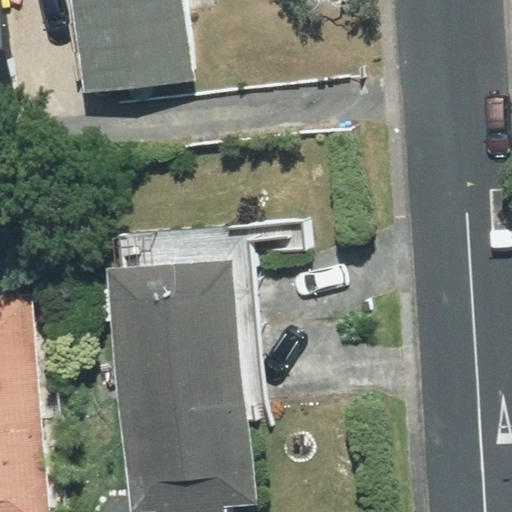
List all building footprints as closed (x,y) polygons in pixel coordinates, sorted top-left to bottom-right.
[(72,0),(5,0),(12,54),(78,46),(72,0)] [(102,0),(110,86),(218,76),(210,0),(102,0)] [(237,511),(237,501),(272,499),(261,249),(138,254),(150,504),(173,503),(173,511),(237,511)] [(122,284),(89,287),(91,318),(124,316),(122,284)] [(0,511),(62,511),(51,286),(0,288),(0,511)]
